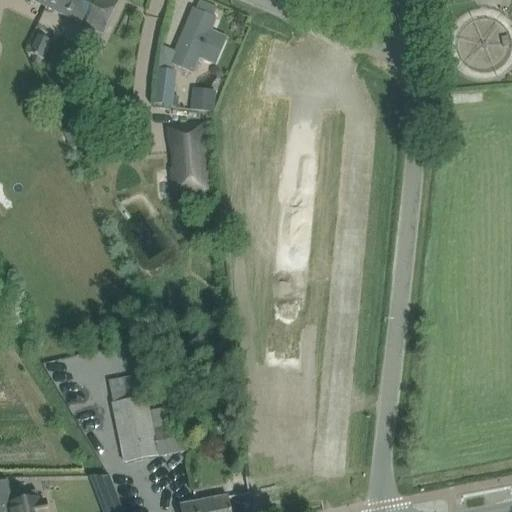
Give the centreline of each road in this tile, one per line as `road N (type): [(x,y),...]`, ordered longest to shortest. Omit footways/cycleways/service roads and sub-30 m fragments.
road 1 (unclassified): [(382,511),(415,152),(414,60)]
road 2 (unclassified): [(414,60),(257,0)]
